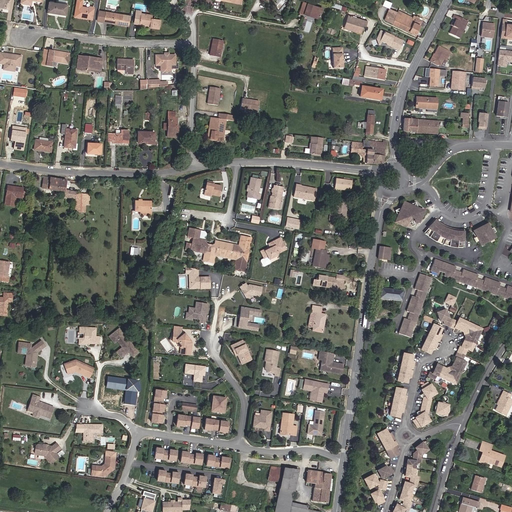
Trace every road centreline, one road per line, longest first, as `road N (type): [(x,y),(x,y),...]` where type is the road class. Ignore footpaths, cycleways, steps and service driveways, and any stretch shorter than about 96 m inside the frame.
road 1 (residential): [(195,169),(127,178),(0,163)]
road 2 (residential): [(362,323),(400,316),(425,255),(511,281)]
road 3 (unclassified): [(13,27),(134,43),(196,40)]
road 4 (tertiary): [(393,167),(401,95),(447,0)]
road 5 (residential): [(421,181),(449,216),(478,213),(495,144)]
road 6 (residential): [(379,174),(239,163)]
road 7 (tertiary): [(343,460),(362,323)]
road 8 (tertiary): [(362,323),(386,191)]
road 9 (unclassified): [(195,169),(196,40)]
road 10 (residential): [(406,435),(418,365),(443,354),(452,335)]
